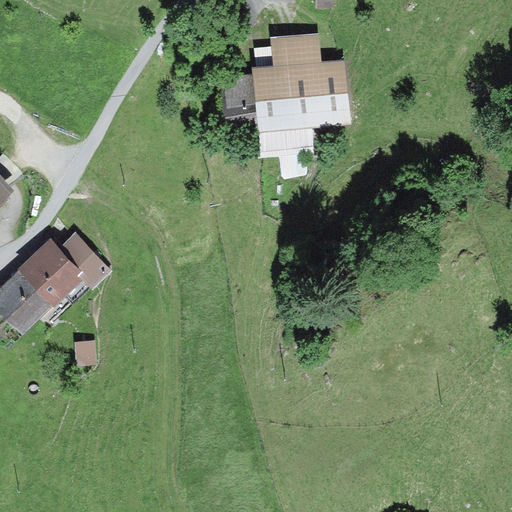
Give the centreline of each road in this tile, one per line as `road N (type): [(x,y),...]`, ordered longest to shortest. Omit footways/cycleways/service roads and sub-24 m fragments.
road 1 (track): [(72,178),(135,217),(166,269),(168,477),(177,511)]
road 2 (track): [(196,0),(149,48),(43,223),(0,271)]
